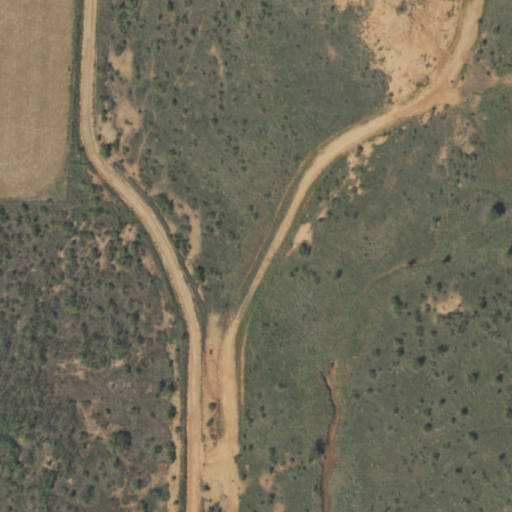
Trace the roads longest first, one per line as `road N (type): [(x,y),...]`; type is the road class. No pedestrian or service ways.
road 1 (residential): [(195,511),(192,312),(165,237),(91,136),(93,0)]
road 2 (track): [(194,323),(227,312),(269,279),(318,187),(373,141),(443,100),(472,0)]
road 3 (track): [(456,55),(500,123),(511,201)]
